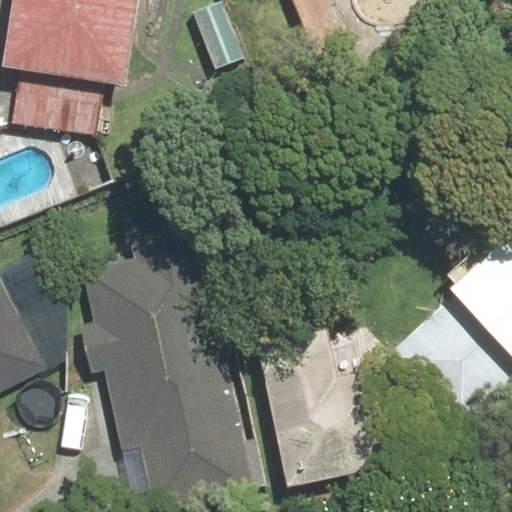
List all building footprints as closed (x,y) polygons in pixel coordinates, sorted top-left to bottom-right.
[(17,0),(9,65),(134,82),(144,0),(17,0)] [(237,2),(201,14),(220,71),(256,60),(237,2)] [(205,246),(86,272),(96,321),(81,324),(92,377),(107,374),(123,449),(141,446),(154,507),(256,485),(205,246)] [(511,250),(391,358),(466,441),(511,399),(511,250)] [(0,265),(0,395),(52,370),(0,265)] [(331,335),(262,350),(291,488),(408,462),(387,369),(341,379),(331,335)]
